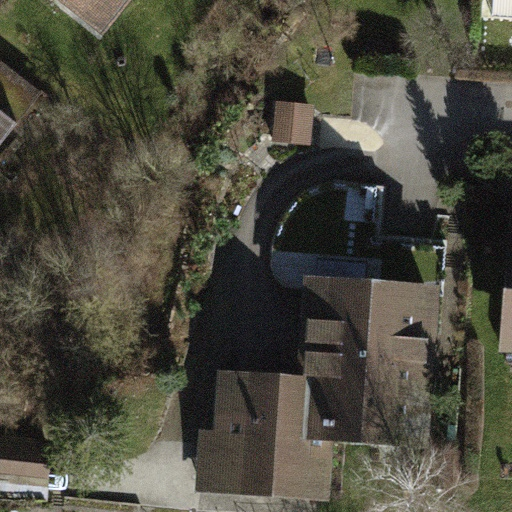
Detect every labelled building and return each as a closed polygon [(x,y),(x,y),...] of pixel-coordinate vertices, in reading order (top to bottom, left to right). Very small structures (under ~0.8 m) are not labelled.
[(56,0),(96,30),(119,0),(56,0)] [(0,88),(34,107),(47,83),(0,56),(0,88)] [(310,105),(273,101),(269,138),(307,141),(310,105)] [(511,221),(503,221),(494,348),(511,349),(511,221)] [(290,374),(214,369),(210,432),(196,431),(193,492),(319,500),(323,439),(421,445),(431,284),(296,276),(290,374)] [(57,448),(5,443),(2,476),(54,481),(57,448)]
